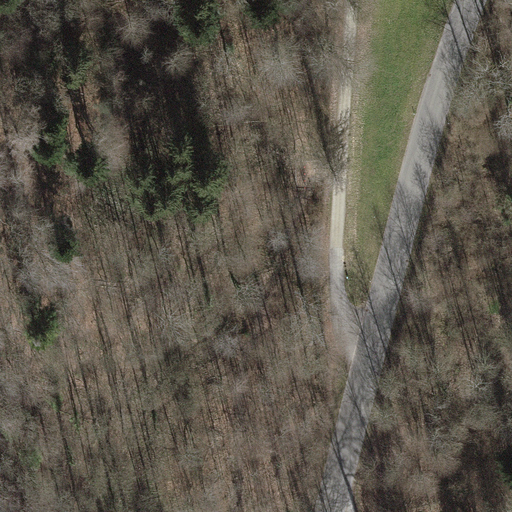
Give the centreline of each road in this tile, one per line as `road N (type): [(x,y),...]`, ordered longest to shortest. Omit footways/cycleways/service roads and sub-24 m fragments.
road 1 (tertiary): [(335,511),(429,109),(469,0)]
road 2 (track): [(338,188),(350,0)]
road 3 (track): [(376,317),(347,301),(338,278),(338,188)]
